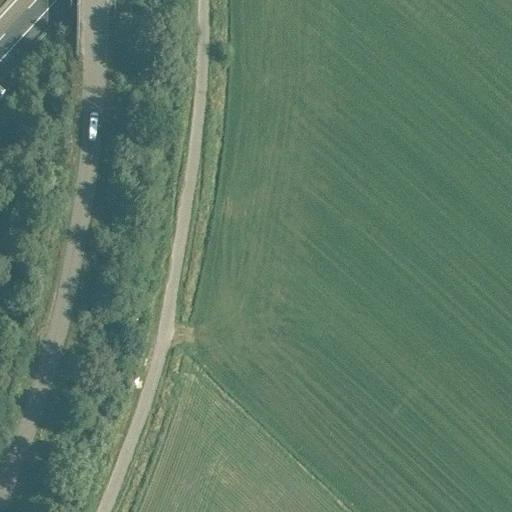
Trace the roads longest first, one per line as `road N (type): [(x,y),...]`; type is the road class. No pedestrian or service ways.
road 1 (unclassified): [(103,511),(166,327),(198,123),(203,0)]
road 2 (unclassified): [(0,496),(51,353),(78,235),(94,86),(92,0)]
